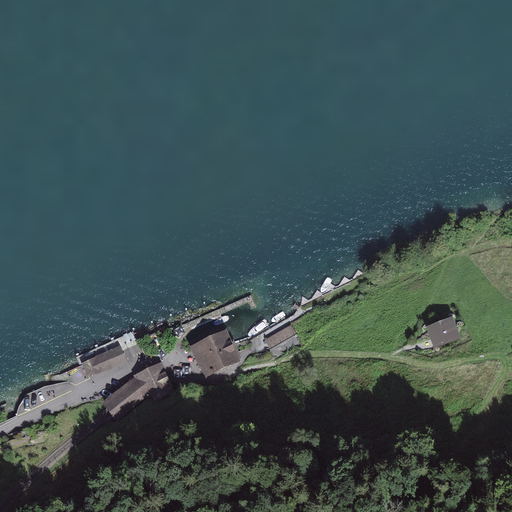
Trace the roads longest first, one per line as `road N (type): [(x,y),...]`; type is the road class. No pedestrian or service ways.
road 1 (track): [(295,357),(376,356),(434,368),(502,360)]
road 2 (track): [(142,363),(165,356),(185,380),(206,381),(295,357)]
road 3 (tertiary): [(0,433),(128,373)]
